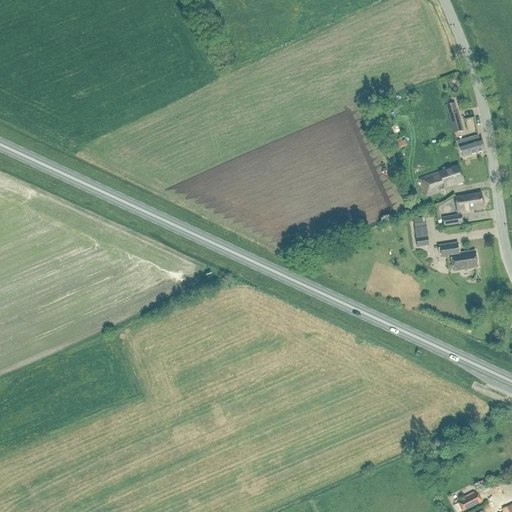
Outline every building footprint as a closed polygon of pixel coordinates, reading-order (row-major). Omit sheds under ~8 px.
[(445,105),(453,133),(463,131),(457,111),(456,112),(454,103),(445,105)] [(458,141),(462,157),(484,151),(481,140),(479,141),(477,135),(458,141)] [(404,140),(394,145),(397,150),(407,146),(404,140)] [(463,182),(458,166),(451,168),(450,166),(442,169),(443,171),(419,179),(425,197),(439,192),(439,190),(463,182)] [(481,193),(455,197),(458,213),(484,208),(481,193)] [(461,214),(442,217),(443,227),(462,224),(461,214)] [(428,246),(425,222),(424,223),(424,218),(413,219),(417,247),(428,246)] [(457,245),(439,247),(440,258),(451,256),(453,270),(461,269),(461,271),(477,268),(475,252),(459,255),(457,245)] [(477,492),(456,502),(461,511),(482,502),(477,492)]
